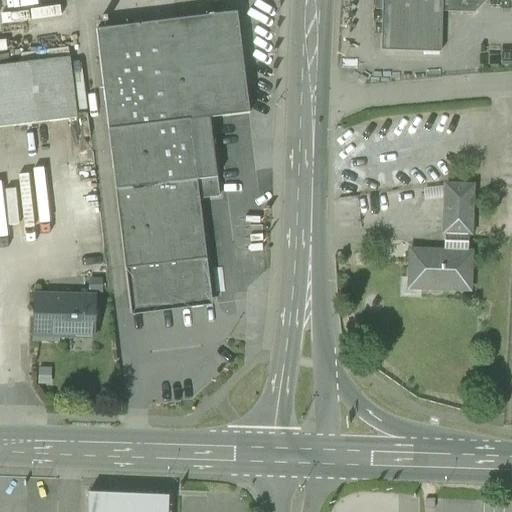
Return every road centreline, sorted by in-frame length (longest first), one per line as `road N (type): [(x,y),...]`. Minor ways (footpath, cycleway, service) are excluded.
road 1 (tertiary): [(302,178),(275,458)]
road 2 (secondary): [(0,447),(275,458)]
road 3 (tertiary): [(511,458),(389,429),(360,409),(326,362)]
road 4 (residential): [(308,108),(511,85)]
road 5 (secondary): [(316,458),(511,464)]
road 6 (tertiary): [(326,362),(322,243),(302,178)]
